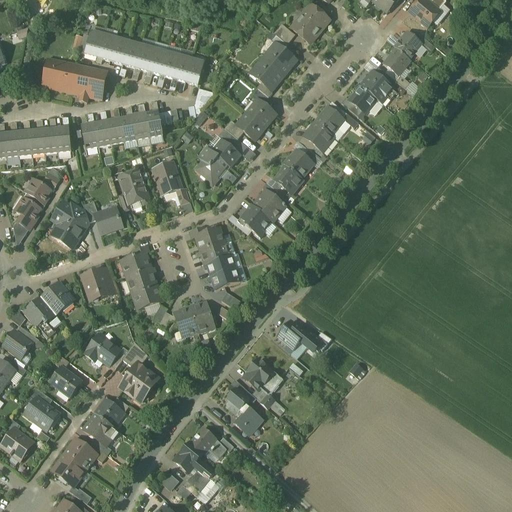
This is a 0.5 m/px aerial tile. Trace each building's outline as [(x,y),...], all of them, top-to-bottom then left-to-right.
[(374,0),(371,4),(387,16),(400,0),(374,0)] [(425,0),(421,0),(419,3),(419,6),(411,16),(428,30),(434,23),(436,17),(440,12),(425,0)] [(329,23),(311,8),(304,17),(305,18),(293,33),(310,46),(329,23)] [(295,38),(282,27),(274,37),(276,38),(287,48),(295,38)] [(421,45),(407,34),(395,50),(396,51),(410,62),(421,48),(422,47),(421,45)] [(104,38),(91,35),(85,57),(98,60),(104,38)] [(116,42),(104,38),(98,60),(110,64),(116,42)] [(287,48),(276,38),(272,43),(275,46),(275,45),(284,52),(287,48)] [(435,50),(424,41),(421,45),(422,47),(421,48),(431,55),(435,50)] [(129,45),(116,42),(110,64),(123,67),(129,45)] [(141,49),(129,45),(123,67),(135,71),(141,49)] [(275,46),(263,61),(284,79),(289,72),(297,63),(284,52),(275,45),(275,46)] [(154,52),(141,49),(135,71),(148,74),(154,52)] [(396,51),(383,66),(398,78),(399,79),(400,77),(411,63),(410,62),(396,51)] [(166,55),(154,52),(148,74),(160,78),(166,55)] [(179,59),(166,55),(160,78),(173,81),(179,59)] [(191,62),(179,59),(173,81),(185,85),(191,62)] [(284,79),(263,61),(254,71),(261,77),(257,82),(261,86),(271,94),(271,93),(278,84),(279,85),(284,79)] [(90,71),(48,62),(43,90),(81,98),(80,104),(87,106),(88,100),(102,103),(107,75),(90,72),(90,71)] [(204,66),(191,62),(185,85),(198,88),(204,66)] [(394,83),(378,70),(374,74),(393,90),(397,85),(394,83)] [(374,74),(373,74),(360,89),(377,103),(381,106),(394,90),(393,90),(374,74)] [(411,87),(400,77),(399,79),(398,78),(394,83),(397,85),(406,93),(411,87)] [(271,94),(261,86),(257,91),(269,100),(273,95),(271,93),(271,94)] [(377,103),(360,89),(349,103),(362,114),(365,117),(377,103)] [(208,105),(211,93),(200,90),(195,109),(201,110),(202,104),(208,105)] [(269,100),(257,91),(251,98),(258,103),(259,104),(268,111),(273,104),(269,100)] [(362,114),(349,103),(346,100),(342,106),(358,119),(362,114)] [(259,104),(258,103),(247,116),(265,131),(276,118),(268,111),(259,104)] [(344,121),(329,109),(320,120),(322,121),(317,126),(332,138),(345,123),(345,122),(344,121)] [(178,111),(160,115),(162,126),(180,122),(178,111)] [(159,115),(146,118),(150,140),(163,138),(159,115)] [(265,131),(247,116),(237,128),(237,129),(244,135),(256,143),(265,131)] [(358,126),(347,117),(344,121),(345,122),(345,123),(354,131),(358,126)] [(146,118),(133,120),(137,143),(150,140),(146,118)] [(133,120),(120,123),(124,145),(137,143),(133,120)] [(120,123),(107,125),(111,148),(124,145),(120,123)] [(237,128),(232,124),(225,132),(238,143),(244,135),(237,129),(237,128)] [(107,125),(95,127),(99,150),(111,148),(107,125)] [(317,126),(316,125),(304,140),(315,149),(322,154),(334,140),(332,138),(317,126)] [(95,127),(81,130),(86,152),(99,150),(95,127)] [(69,131),(56,132),(58,155),(72,154),(69,131)] [(56,132),(43,134),(45,157),(58,155),(56,132)] [(238,143),(225,132),(218,140),(221,142),(232,150),(238,143)] [(43,134),(30,135),(32,158),(45,157),(43,134)] [(368,134),(363,141),(372,146),(376,139),(368,134)] [(30,135),(17,136),(19,159),(32,158),(30,135)] [(183,140),(189,145),(193,139),(187,135),(183,140)] [(17,136),(4,137),(6,160),(19,159),(17,136)] [(315,149),(304,140),(299,145),(308,153),(310,154),(315,149)] [(232,150),(221,142),(211,154),(228,168),(231,170),(241,158),(232,150)] [(207,150),(198,161),(202,164),(195,173),(206,183),(211,177),(217,181),(228,168),(211,154),(207,150)] [(297,153),(290,161),(289,160),(284,167),(286,168),(302,181),(300,180),(305,175),(308,175),(314,168),(314,167),(304,159),(297,153)] [(310,154),(308,153),(304,159),(314,167),(314,168),(315,168),(320,162),(310,154)] [(173,166),(154,172),(162,197),(181,190),(173,166)] [(302,181),(286,168),(281,173),(281,175),(275,183),(281,188),(292,197),(292,196),(298,190),(297,186),(302,181)] [(140,174),(119,181),(129,208),(141,204),(139,196),(146,193),(140,174)] [(45,182),(41,187),(35,183),(32,188),(30,188),(25,195),(27,196),(45,208),(46,208),(44,207),(47,203),(46,200),(49,195),(51,196),(56,189),(45,182)] [(277,194),(267,186),(262,191),(265,194),(266,193),(274,200),(278,195),(277,195),(277,194)] [(292,197),(281,188),(277,194),(277,195),(278,195),(288,204),(294,197),(292,196),(292,197)] [(185,192),(177,195),(181,208),(189,205),(185,192)] [(146,193),(139,196),(141,204),(143,208),(150,205),(146,193)] [(274,200),(266,193),(265,194),(253,209),(252,207),(252,208),(273,225),(286,210),(285,209),(286,208),(284,207),(283,208),(274,200)] [(45,208),(27,196),(24,200),(25,203),(21,208),(18,209),(15,214),(21,218),(17,225),(29,233),(33,226),(34,226),(37,221),(36,218),(39,213),(41,215),(45,208)] [(70,209),(64,205),(55,219),(61,223),(54,234),(60,237),(57,241),(73,251),(83,236),(80,235),(84,229),(79,214),(80,212),(71,207),(70,209)] [(94,205),(84,208),(86,215),(89,225),(96,223),(94,217),(98,215),(94,205)] [(273,225),(252,208),(239,223),(261,241),(265,235),(263,234),(271,224),(273,226),(273,225)] [(86,215),(81,211),(80,212),(79,214),(84,229),(90,227),(89,225),(86,215)] [(116,211),(105,215),(104,213),(98,215),(94,217),(96,223),(101,238),(116,233),(115,229),(121,227),(116,211)] [(206,235),(204,229),(190,234),(193,241),(196,240),(195,238),(206,235)] [(206,235),(195,238),(196,240),(201,254),(225,246),(223,239),(220,231),(206,235)] [(201,254),(197,256),(199,260),(202,259),(205,267),(230,259),(225,246),(201,254)] [(147,249),(133,254),(135,259),(146,255),(147,256),(149,255),(147,249)] [(135,259),(121,264),(127,280),(152,271),(147,256),(146,255),(135,259)] [(205,267),(203,268),(205,272),(208,271),(211,279),(236,271),(231,258),(230,259),(205,267)] [(108,270),(82,279),(89,298),(96,296),(102,300),(117,295),(108,270)] [(152,271),(127,280),(133,297),(157,289),(154,278),(157,277),(154,270),(152,271)] [(211,279),(208,281),(209,285),(212,284),(216,293),(240,284),(236,271),(211,279)] [(59,286),(41,301),(56,318),(74,303),(59,286)] [(157,289),(133,297),(138,313),(162,305),(157,289)] [(241,305),(227,295),(222,304),(232,311),(237,310),(241,305)] [(41,300),(24,314),(36,328),(38,328),(43,324),(45,327),(48,325),(56,318),(41,301),(41,300)] [(207,305),(201,307),(200,306),(190,309),(198,335),(199,336),(208,333),(207,329),(215,326),(207,305)] [(168,312),(162,308),(155,321),(161,325),(167,315),(168,312)] [(183,313),(175,316),(181,334),(183,333),(185,339),(198,335),(190,309),(183,312),(183,313)] [(234,317),(222,310),(218,316),(229,324),(234,317)] [(25,322),(20,315),(21,313),(14,311),(10,322),(20,329),(25,322)] [(161,325),(159,328),(166,332),(173,319),(167,315),(161,325)] [(56,335),(48,325),(45,327),(43,324),(38,328),(39,329),(38,330),(48,342),(56,335)] [(291,324),(278,339),(295,353),(296,352),(295,351),(301,345),(307,337),(306,336),(291,324)] [(39,343),(21,330),(18,335),(33,346),(32,347),(35,349),(39,343)] [(328,347),(309,332),(306,336),(307,337),(301,345),(316,358),(321,352),(323,353),(328,347)] [(15,333),(4,349),(19,360),(22,355),(27,354),(32,347),(33,346),(18,335),(15,333)] [(99,338),(85,357),(93,363),(94,363),(96,359),(103,364),(110,369),(111,367),(120,354),(121,354),(99,338)] [(126,358),(123,362),(134,371),(138,366),(141,368),(148,358),(135,345),(126,358)] [(120,354),(111,367),(116,371),(123,362),(126,358),(120,354)] [(70,365),(60,358),(54,366),(59,369),(60,368),(62,369),(65,371),(70,365)] [(103,364),(96,359),(94,363),(93,363),(91,364),(92,366),(97,370),(99,369),(103,364)] [(17,374),(1,362),(0,364),(0,388),(4,391),(17,374)] [(273,374),(259,363),(249,375),(248,376),(252,379),(249,382),(260,391),(273,375),(273,374)] [(294,365),(291,369),(300,377),(304,373),(294,365)] [(134,371),(120,389),(134,400),(135,398),(143,403),(149,403),(148,396),(152,390),(151,389),(158,381),(141,368),(138,366),(134,371)] [(357,367),(350,375),(356,380),(363,372),(357,367)] [(65,371),(62,369),(50,385),(70,401),(83,384),(65,371)] [(273,375),(260,391),(268,397),(269,398),(273,393),(272,392),(281,381),(273,375),(273,374),(273,375)] [(249,382),(245,379),(243,382),(257,392),(252,397),(257,402),(261,405),(268,397),(260,391),(249,382)] [(252,397),(235,383),(231,388),(236,392),(236,391),(250,403),(253,406),(257,402),(252,397)] [(53,403),(36,390),(30,399),(35,403),(37,400),(49,408),(53,403)] [(236,392),(226,403),(229,406),(226,410),(237,419),(237,418),(245,408),(250,403),(236,391),(236,392)] [(269,398),(268,397),(261,405),(260,406),(260,407),(261,406),(267,412),(268,413),(270,410),(277,415),(281,409),(275,404),(276,403),(269,398)] [(49,408),(37,400),(35,403),(25,417),(46,433),(59,416),(57,414),(49,408)] [(130,409),(118,401),(112,407),(122,415),(122,416),(124,417),(130,409)] [(112,407),(106,403),(95,416),(112,429),(122,416),(122,415),(112,407)] [(263,423),(245,408),(237,418),(240,420),(234,427),(242,433),(244,432),(251,438),(263,423)] [(112,429),(95,416),(83,433),(95,441),(104,448),(105,447),(116,432),(112,429)] [(12,423),(4,434),(10,438),(15,432),(17,433),(21,429),(12,423)] [(217,443),(203,431),(191,446),(204,457),(210,451),(212,453),(211,454),(218,460),(225,452),(219,446),(219,445),(217,443)] [(10,438),(1,449),(12,457),(10,458),(12,459),(13,458),(20,463),(34,445),(17,433),(15,432),(10,438)] [(234,450),(223,440),(219,445),(219,446),(225,452),(229,455),(234,450)] [(104,448),(95,441),(91,446),(108,458),(112,453),(105,447),(104,448)] [(87,450),(76,442),(64,458),(85,474),(95,460),(97,457),(87,450)] [(91,446),(87,450),(97,457),(95,460),(102,465),(108,458),(91,446)] [(191,446),(190,446),(181,457),(181,458),(180,458),(194,469),(200,462),(204,457),(191,446)] [(210,483),(194,469),(180,458),(181,458),(181,457),(179,456),(174,463),(192,479),(188,484),(200,495),(210,483)] [(85,474),(64,458),(52,474),(73,490),(85,474)] [(220,479),(200,462),(194,469),(210,483),(214,486),(220,479)] [(161,484),(171,493),(180,483),(171,474),(161,484)] [(200,495),(188,484),(184,489),(197,500),(200,495)] [(92,500),(79,491),(75,498),(87,507),(92,500)] [(76,511),(65,503),(58,511),(76,511)]
